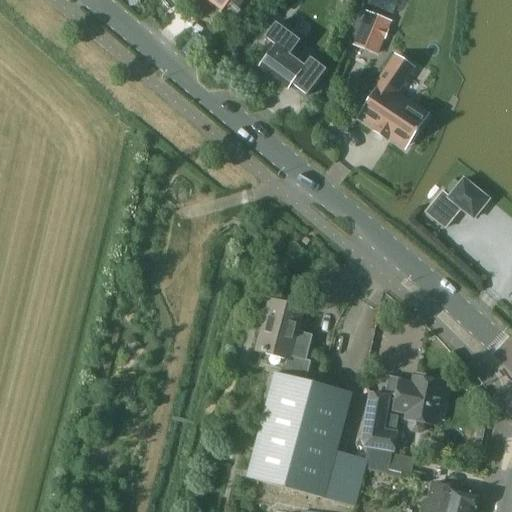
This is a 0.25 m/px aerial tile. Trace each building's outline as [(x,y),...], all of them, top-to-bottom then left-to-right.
[(203,0),(211,6),(213,3),(222,11),(230,0),(240,8),(244,11),(251,0),(203,0)] [(396,0),(371,0),(354,44),(376,54),(398,1),(396,0)] [(305,95),(324,72),(309,60),(304,67),(290,57),(301,40),(275,22),(264,38),(276,46),(259,68),(287,89),(291,84),(305,95)] [(372,95),(357,119),(405,150),(426,119),(410,109),(414,103),(399,93),(412,74),(390,60),(369,92),(372,95)] [(442,194),(426,214),(444,229),(460,209),(473,219),(488,200),(463,180),(448,199),(442,194)] [(265,321),(257,349),(271,352),(288,357),(290,357),(291,356),(307,361),(314,335),(297,331),(303,310),(270,302),(265,321)] [(288,357),(283,376),(305,382),(310,362),(307,361),(291,356),(290,357),(288,357)] [(250,464),(247,478),(274,485),(324,499),(324,498),(356,507),(357,501),(360,491),(363,477),(365,469),(368,459),(366,459),(337,451),(346,414),(352,394),(305,382),(283,376),(274,374),(269,393),(250,464)] [(414,385),(399,383),(394,410),(407,413),(406,419),(408,419),(407,426),(409,431),(417,433),(423,430),(424,422),(434,424),(442,385),(414,380),(414,385)] [(369,394),(362,440),(365,446),(369,447),(392,451),(393,451),(396,432),(398,416),(385,414),(388,396),(369,394)] [(368,459),(365,469),(388,474),(409,479),(415,457),(393,451),(392,451),(369,447),(366,459),(368,459)] [(419,511),(472,511),(477,494),(446,487),(434,483),(430,499),(421,502),(419,511)]
